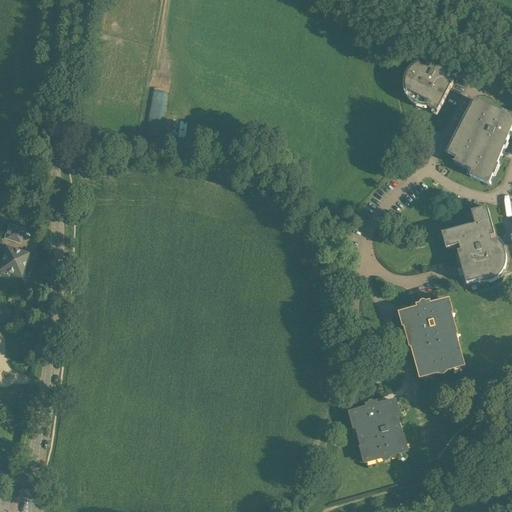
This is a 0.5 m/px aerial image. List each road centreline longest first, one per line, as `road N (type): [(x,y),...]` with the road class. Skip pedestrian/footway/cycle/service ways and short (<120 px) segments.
road 1 (unclassified): [(25,511),(55,307),(53,0)]
road 2 (unclassified): [(511,66),(383,0)]
road 3 (unclassified): [(366,264),(354,310),(360,343),(381,380)]
road 4 (unclassified): [(427,169),(370,223),(366,264)]
